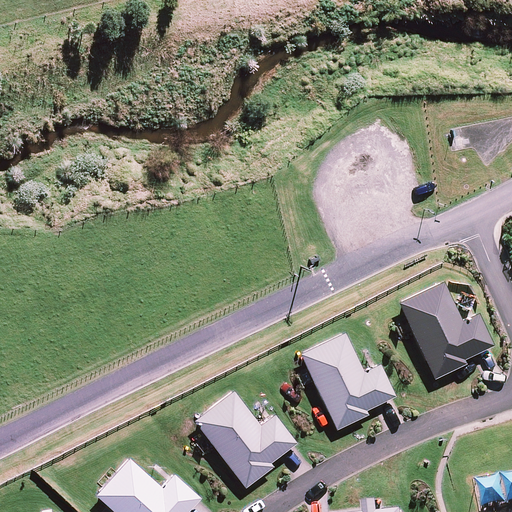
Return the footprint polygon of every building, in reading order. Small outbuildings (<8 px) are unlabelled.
[(443,280),(398,301),(434,378),(466,363),(464,358),(494,344),(478,311),(462,319),(443,280)] [(345,331),(299,353),(336,429),(368,414),(366,409),(396,395),(380,362),(364,370),(345,331)] [(233,389),(194,419),(245,487),(273,466),(270,462),(297,442),(275,412),(260,424),(233,389)] [(129,457),(95,494),(115,511),(186,511),(201,497),(174,472),(161,486),(129,457)] [(404,511),(405,509),(382,511),(380,499),(366,500),(366,511),(404,511)]
